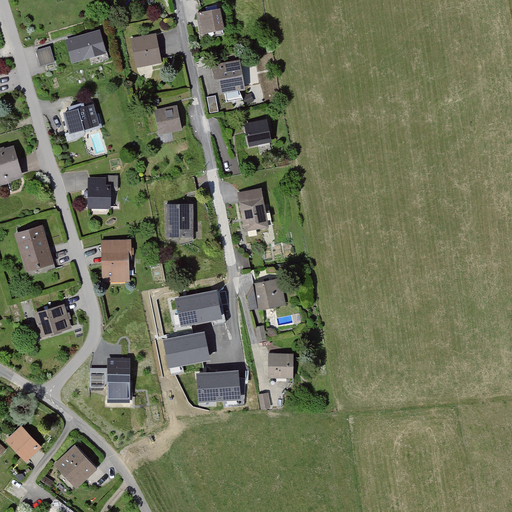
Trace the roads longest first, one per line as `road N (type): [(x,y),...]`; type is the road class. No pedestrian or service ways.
road 1 (residential): [(46,399),(87,348),(95,320),(2,0)]
road 2 (residential): [(177,0),(234,275)]
road 3 (residential): [(46,399),(107,449),(147,511)]
